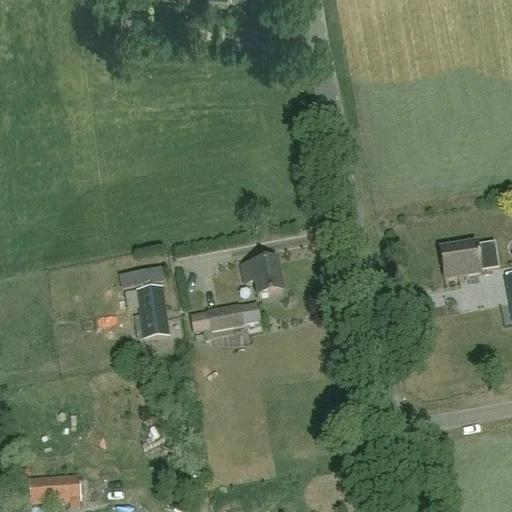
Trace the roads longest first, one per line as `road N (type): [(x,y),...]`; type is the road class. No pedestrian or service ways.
road 1 (tertiary): [(390,436),(309,0)]
road 2 (unclassified): [(511,410),(390,436)]
